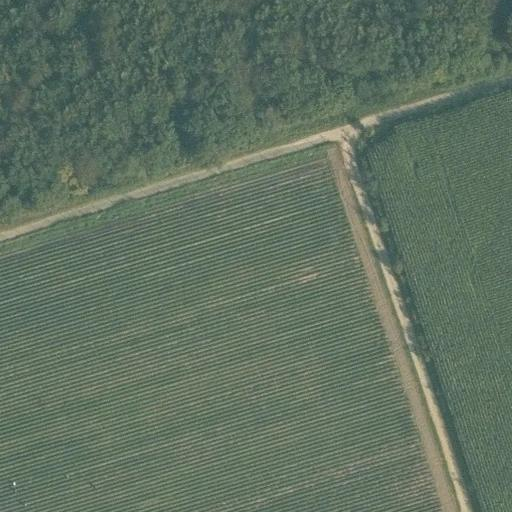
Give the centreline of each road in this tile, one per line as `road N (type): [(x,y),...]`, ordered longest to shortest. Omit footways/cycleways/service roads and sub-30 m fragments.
road 1 (track): [(342,125),(468,511)]
road 2 (track): [(0,232),(342,125)]
road 3 (track): [(342,125),(511,73)]
